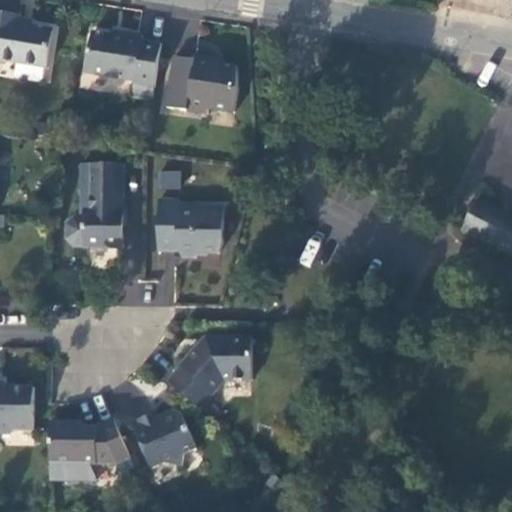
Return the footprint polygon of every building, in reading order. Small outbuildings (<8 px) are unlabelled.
[(20,27),(0,23),(0,52),(1,53),(0,57),(0,71),(46,80),(53,40),(34,37),(35,33),(20,30),(20,27)] [(112,46),(94,43),(87,84),(135,92),(132,108),(154,112),(163,54),(144,51),(145,45),(113,40),(112,46)] [(196,71),(176,67),(167,118),(210,126),(211,120),(236,124),(240,101),(238,77),(219,74),(220,69),(197,65),(196,71)] [(160,190),(182,188),(180,169),(158,172),(160,190)] [(115,175),(83,175),(83,229),(76,229),(69,235),(69,249),(75,256),(84,256),(84,260),(124,260),(124,237),(124,235),(122,235),(122,229),(127,229),(127,219),(120,219),(120,204),(115,204),(115,175)] [(181,211),(159,211),(159,262),(181,262),(184,268),(197,268),(201,263),(221,263),(226,250),(227,219),(181,219),(181,211)] [(511,229),(477,211),(461,242),(511,269),(511,229)] [(212,357),(198,357),(170,391),(208,426),(217,416),(210,411),(226,391),(252,391),(252,347),(212,348),(212,357)] [(7,392),(0,391),(0,442),(3,445),(15,445),(18,440),(35,440),(35,397),(7,397),(7,392)] [(156,423),(133,433),(153,479),(166,473),(184,476),(187,464),(199,459),(184,424),(173,429),(170,422),(158,428),(156,423)] [(51,474),(113,476),(131,471),(115,434),(100,439),(86,438),(84,434),(52,433),(51,474)]
